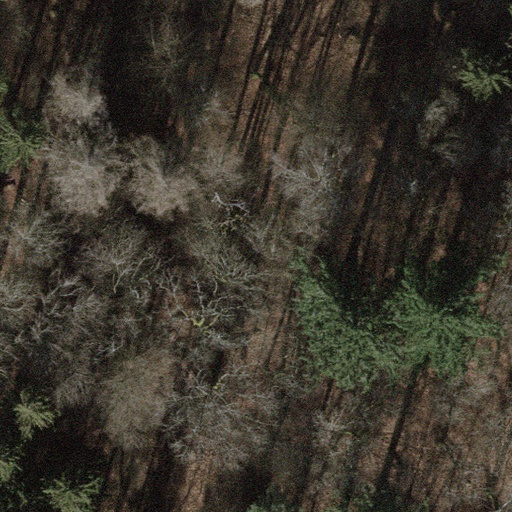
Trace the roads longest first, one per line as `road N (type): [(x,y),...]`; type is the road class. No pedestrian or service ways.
road 1 (track): [(18,0),(147,511)]
road 2 (track): [(424,511),(0,324)]
